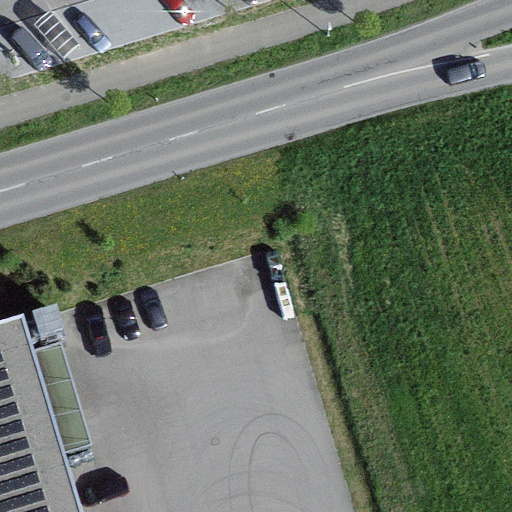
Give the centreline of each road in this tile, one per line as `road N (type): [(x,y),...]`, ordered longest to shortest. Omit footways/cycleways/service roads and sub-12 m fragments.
road 1 (primary): [(0,192),(511,38)]
road 2 (unknown): [(276,511),(219,287)]
